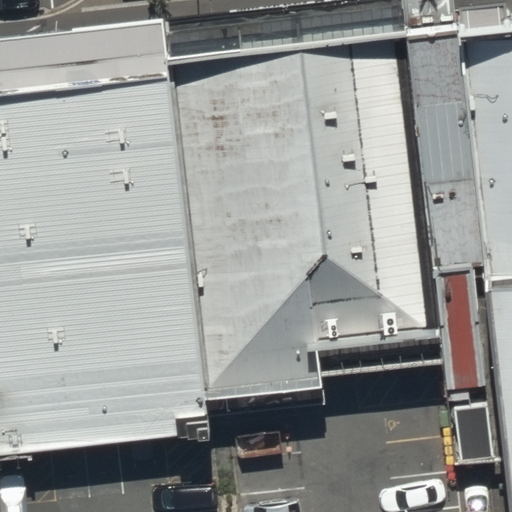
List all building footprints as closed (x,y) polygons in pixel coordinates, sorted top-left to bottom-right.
[(511,511),(511,23),(457,30),(459,41),(497,390),(511,511)] [(459,41),(408,47),(440,342),(445,385),(446,395),(497,390),(459,41)] [(440,342),(408,47),(241,67),(280,403),(319,399),(314,356),(440,342)] [(280,403),(241,67),(166,75),(206,412),(280,403)] [(206,412),(166,75),(103,83),(145,437),(208,430),(206,412)] [(103,83),(39,91),(81,444),(145,437),(103,83)] [(39,91),(0,95),(0,327),(15,452),(81,444),(39,91)] [(0,327),(0,453),(15,452),(0,327)]
